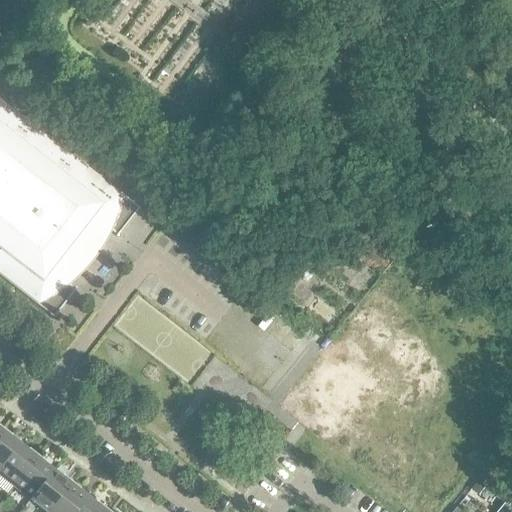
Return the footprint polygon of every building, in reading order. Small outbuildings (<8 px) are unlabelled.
[(98,251),(110,231),(115,235),(114,236),(115,237),(138,207),(0,100),(0,276),(52,317),(75,288),(74,287),(73,288),(68,284),(83,270),(98,251)] [(0,431),(0,467),(18,444),(1,430),(0,431)] [(0,467),(0,476),(12,486),(35,457),(18,444),(0,467)] [(12,486),(30,499),(52,470),(35,457),(12,486)] [(30,499),(45,511),(47,511),(69,483),(52,470),(30,499)] [(472,490),(479,495),(485,487),(478,481),(472,490)] [(74,511),(86,497),(69,483),(47,511),(74,511)] [(74,511),(101,511),(103,510),(86,497),(74,511)]
